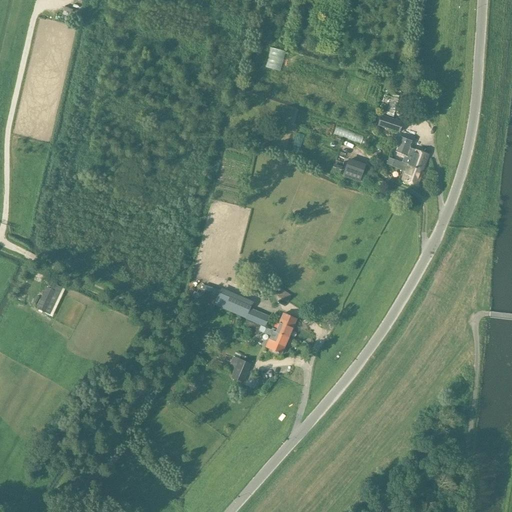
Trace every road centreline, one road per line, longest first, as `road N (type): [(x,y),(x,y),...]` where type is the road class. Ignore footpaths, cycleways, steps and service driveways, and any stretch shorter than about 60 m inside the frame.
road 1 (unclassified): [(230,511),(350,376),(432,249),(467,164),(483,0)]
road 2 (unclassified): [(459,511),(476,319),(511,316)]
